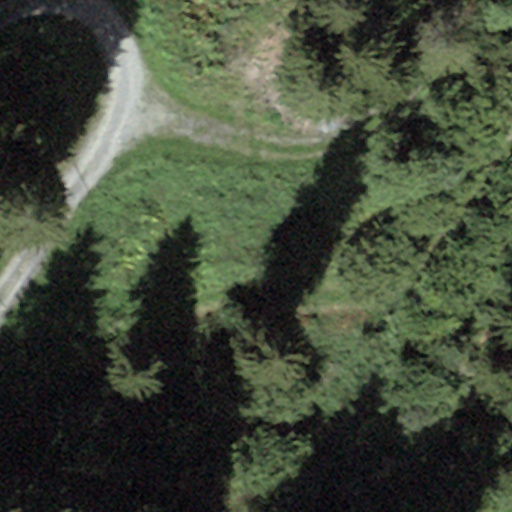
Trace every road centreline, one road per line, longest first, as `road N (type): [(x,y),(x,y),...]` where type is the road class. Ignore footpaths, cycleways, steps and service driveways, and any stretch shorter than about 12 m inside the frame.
road 1 (track): [(0,382),(110,345),(232,290),(333,288),(396,264),(475,187),(511,120)]
road 2 (track): [(99,101),(263,147),(327,144),(397,97),(440,0)]
road 3 (track): [(0,284),(80,162),(119,37),(102,3),(61,0)]
